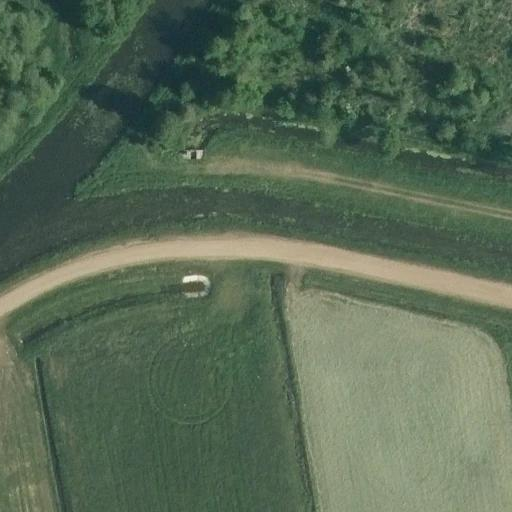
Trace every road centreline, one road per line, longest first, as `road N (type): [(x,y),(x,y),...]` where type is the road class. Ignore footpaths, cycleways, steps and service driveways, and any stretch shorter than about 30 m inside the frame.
road 1 (track): [(0,304),(107,256),(207,243),(256,245),(511,296)]
road 2 (track): [(511,212),(293,175),(151,177)]
